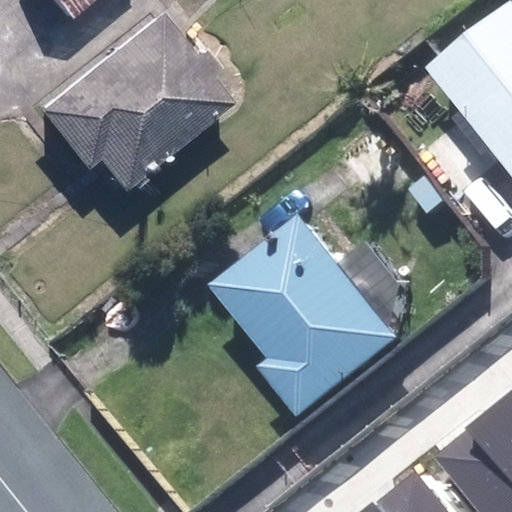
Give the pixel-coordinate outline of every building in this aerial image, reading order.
[(96,0),(42,0),(66,27),(96,0)] [(511,11),(435,74),(511,168),(511,11)] [(149,14),(30,108),(78,168),(88,160),(114,193),(223,107),(149,14)] [(408,156),(378,120),(324,165),(355,201),(408,156)] [(405,340),(305,222),(216,291),(273,360),(264,367),(308,420),(405,340)] [(511,511),(511,429),(493,407),(404,483),(414,495),(397,510),(398,511),(511,511)]
